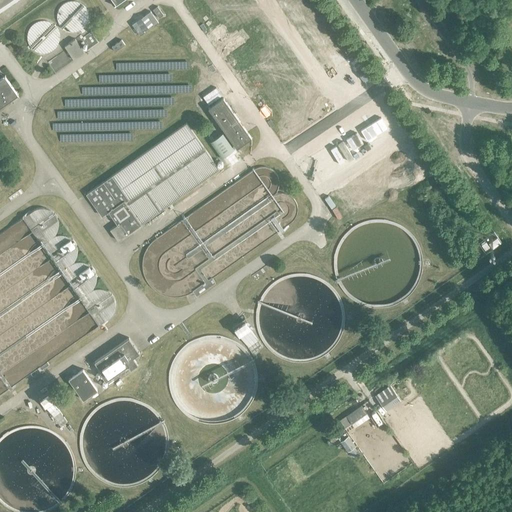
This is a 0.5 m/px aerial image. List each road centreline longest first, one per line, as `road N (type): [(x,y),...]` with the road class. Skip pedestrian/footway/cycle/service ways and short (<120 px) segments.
road 1 (unclassified): [(511,251),(147,511)]
road 2 (unclassified): [(355,0),(413,83),(468,105)]
road 3 (unclassified): [(511,227),(464,156),(468,105)]
